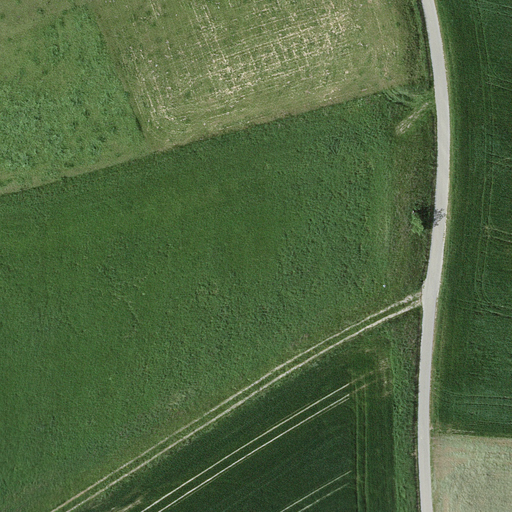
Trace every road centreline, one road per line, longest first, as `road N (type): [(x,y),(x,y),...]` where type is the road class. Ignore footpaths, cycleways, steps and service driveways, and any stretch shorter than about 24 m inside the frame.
road 1 (unclassified): [(427,511),(424,393),(441,201),(441,91),(427,0)]
road 2 (track): [(430,292),(288,366),(61,511)]
